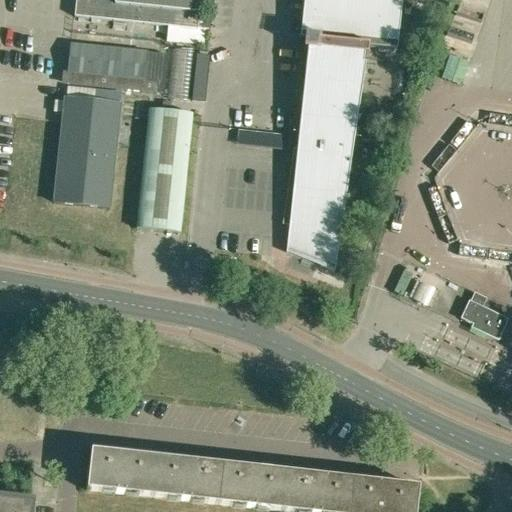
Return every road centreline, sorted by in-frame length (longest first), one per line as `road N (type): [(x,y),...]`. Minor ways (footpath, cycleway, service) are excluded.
road 1 (tertiary): [(511,459),(272,341),(222,322),(89,297)]
road 2 (residential): [(416,469),(73,435)]
road 3 (residential): [(73,435),(89,297)]
